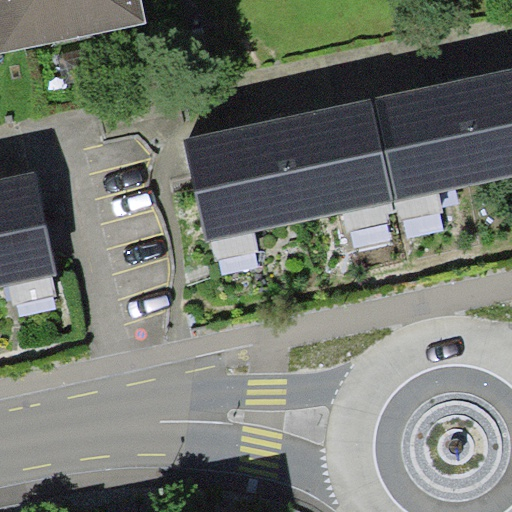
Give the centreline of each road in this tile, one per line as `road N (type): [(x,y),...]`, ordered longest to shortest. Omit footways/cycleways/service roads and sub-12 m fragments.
road 1 (unknown): [(199,413),(143,194),(95,162),(0,173)]
road 2 (residential): [(0,441),(199,413),(353,423)]
road 3 (tertiary): [(511,352),(450,336),(416,344),(365,390),(353,423)]
